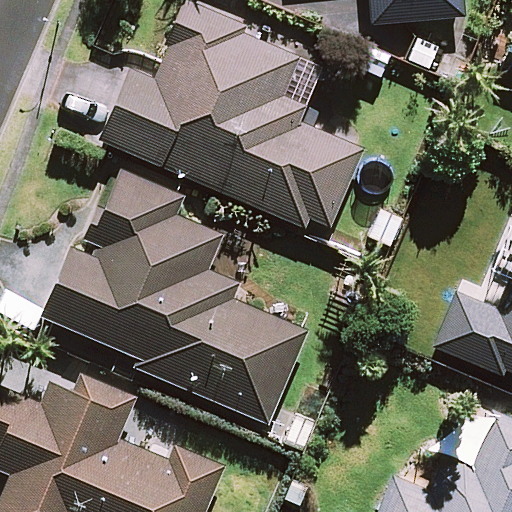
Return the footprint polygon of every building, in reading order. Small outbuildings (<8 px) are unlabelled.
[(366,0),(368,23),(464,18),(463,0),(366,0)] [(310,57),(183,3),(151,79),(128,69),(99,140),(323,235),(359,149),(285,117),(310,57)] [(461,51),(418,34),(407,64),(450,80),(461,51)] [(511,36),(498,67),(511,74),(511,36)] [(183,198),(118,170),(87,242),(75,237),(41,316),(136,357),(132,366),(264,422),(303,332),(230,300),(237,284),(207,272),(223,234),(177,214),(183,198)] [(511,283),(507,282),(497,306),(455,289),(434,342),(511,372),(511,283)] [(84,376),(79,389),(49,377),(39,402),(0,385),(0,470),(9,474),(0,494),(0,511),(216,511),(233,472),(168,444),(163,457),(116,437),(133,397),(84,376)] [(511,511),(511,416),(495,410),(471,469),(444,459),(429,494),(391,478),(377,511),(511,511)]
